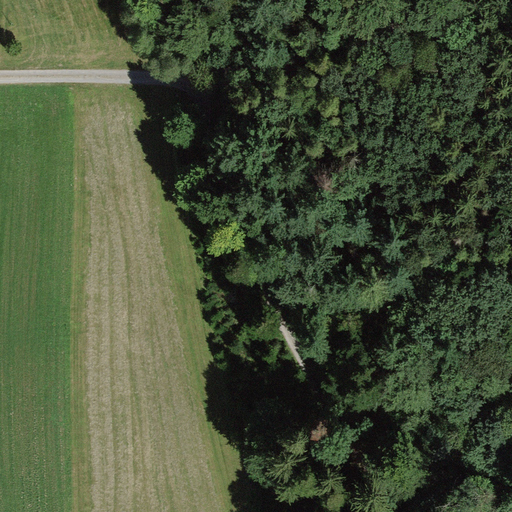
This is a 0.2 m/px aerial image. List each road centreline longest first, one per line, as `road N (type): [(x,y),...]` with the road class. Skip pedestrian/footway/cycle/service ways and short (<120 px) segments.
road 1 (track): [(198,78),(260,263),(307,365),(396,511)]
road 2 (track): [(173,79),(278,67),(458,0)]
road 3 (track): [(173,79),(0,76)]
